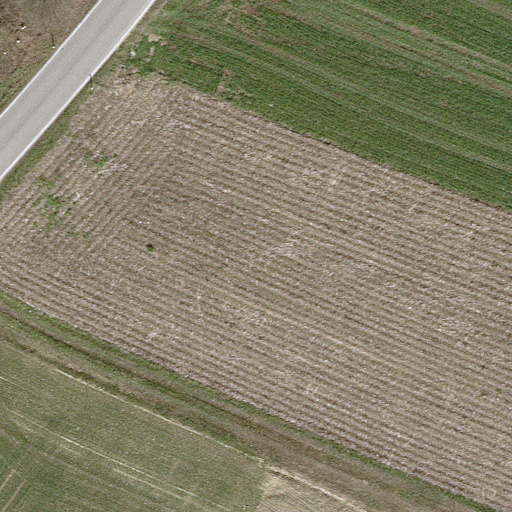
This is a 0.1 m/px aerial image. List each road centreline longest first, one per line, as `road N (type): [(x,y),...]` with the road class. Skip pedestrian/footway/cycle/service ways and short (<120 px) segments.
road 1 (track): [(507,511),(0,301)]
road 2 (tertiary): [(0,148),(130,0)]
